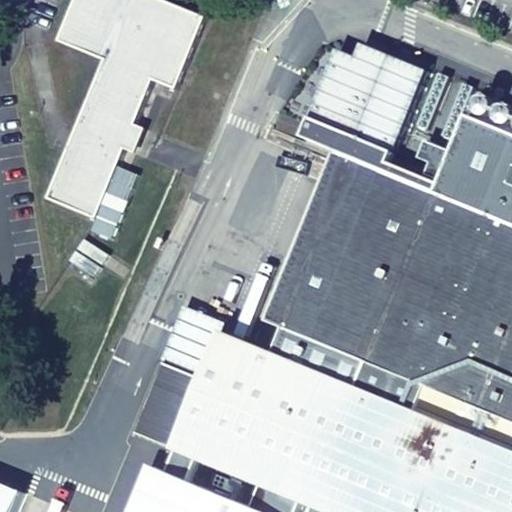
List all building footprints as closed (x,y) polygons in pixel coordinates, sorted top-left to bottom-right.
[(99,219),(128,149),(137,126),(156,80),(179,89),(209,18),(165,0),(79,0),(63,42),(109,61),(51,199),(99,219)] [(477,148),(496,155),(505,159),(511,161),(511,105),(496,100),(477,148)] [(137,126),(128,149),(140,154),(149,131),(137,126)] [(273,323),(292,331),(360,162),(343,155),(273,323)] [(496,155),(477,201),(486,205),(505,159),(496,155)] [(511,511),(511,223),(415,185),(360,162),(292,331),(344,353),(336,371),(364,382),(362,387),(228,333),(209,379),(170,363),(141,434),(199,457),(308,503),(329,511),(511,511)] [(419,178),(415,185),(511,223),(511,215),(486,205),(477,201),(419,178)] [(19,399),(20,396),(21,395),(19,391),(15,389),(11,390),(11,391),(9,395),(11,399),(15,400),(19,399)] [(0,490),(0,511),(304,511),(308,503),(199,457),(184,474),(157,471),(139,511),(17,511),(23,500),(0,490)]
